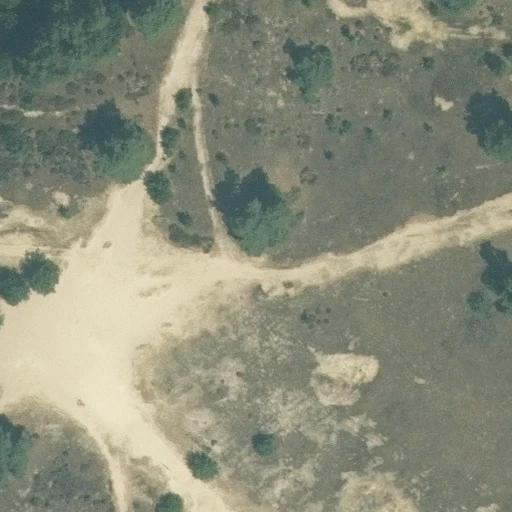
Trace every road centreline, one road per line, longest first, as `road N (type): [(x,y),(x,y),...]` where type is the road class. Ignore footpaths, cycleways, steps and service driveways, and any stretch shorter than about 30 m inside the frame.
road 1 (track): [(511,206),(318,271),(38,324)]
road 2 (track): [(38,324),(201,511)]
